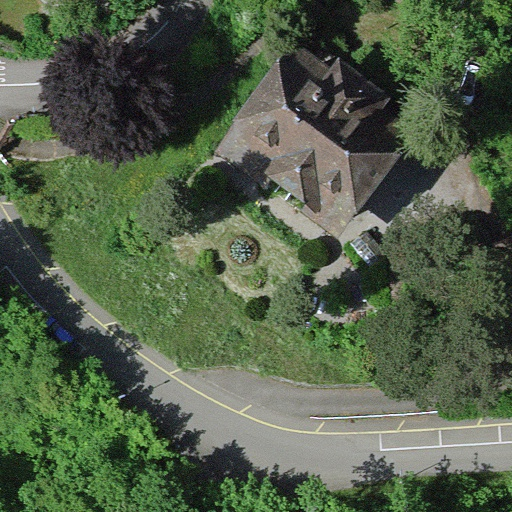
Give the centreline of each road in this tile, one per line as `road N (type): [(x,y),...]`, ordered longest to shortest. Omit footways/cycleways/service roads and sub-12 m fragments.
road 1 (residential): [(511,448),(354,462),(273,449),(184,415),(101,363),(20,289),(0,258)]
road 2 (residential): [(0,84),(76,84),(121,68),(184,0)]
